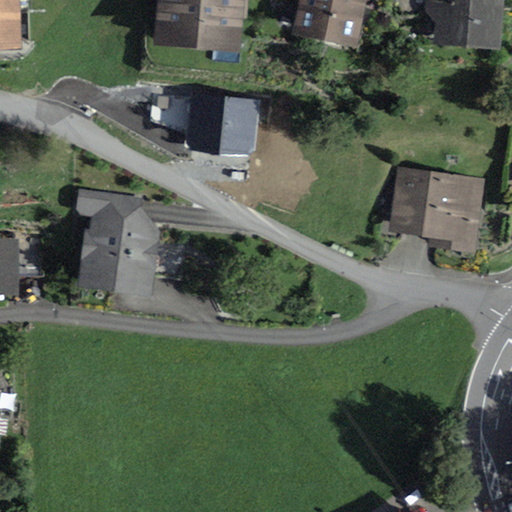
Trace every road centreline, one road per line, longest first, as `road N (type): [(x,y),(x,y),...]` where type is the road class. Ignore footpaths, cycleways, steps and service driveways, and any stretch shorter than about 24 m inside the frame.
road 1 (residential): [(0,102),(85,132),(331,260),(421,291)]
road 2 (residential): [(421,291),(378,319),(301,336),(0,314)]
road 3 (primary): [(511,351),(495,390),(488,438),(502,511)]
